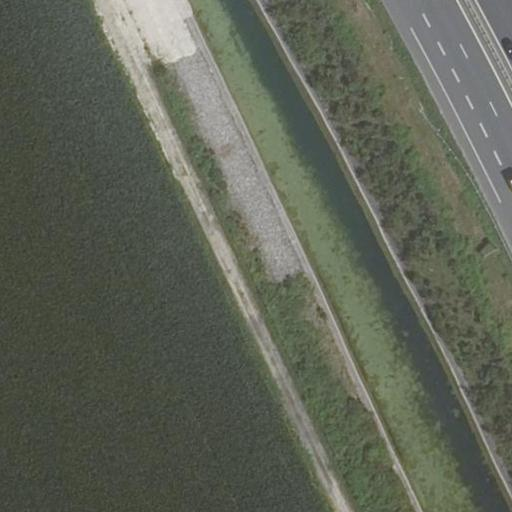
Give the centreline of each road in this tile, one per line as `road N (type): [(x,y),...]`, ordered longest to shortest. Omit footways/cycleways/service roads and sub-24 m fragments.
road 1 (track): [(346,511),(107,0)]
road 2 (motorway): [(423,0),(511,169)]
